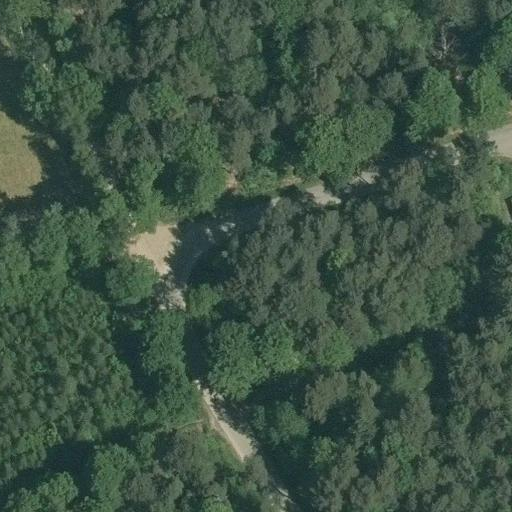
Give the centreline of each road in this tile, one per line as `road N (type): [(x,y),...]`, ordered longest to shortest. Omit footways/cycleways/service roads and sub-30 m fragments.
road 1 (unclassified): [(288,511),(143,255)]
road 2 (track): [(143,255),(16,0)]
